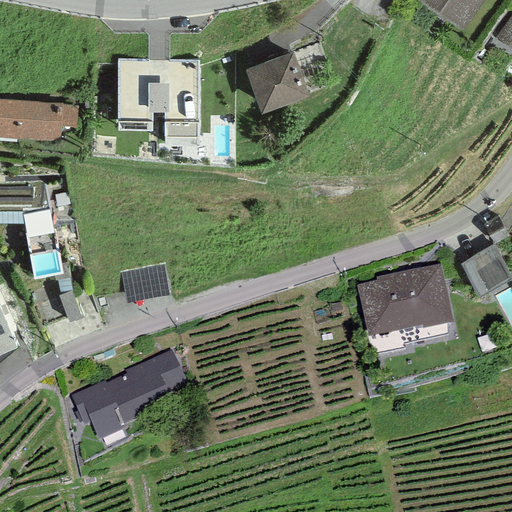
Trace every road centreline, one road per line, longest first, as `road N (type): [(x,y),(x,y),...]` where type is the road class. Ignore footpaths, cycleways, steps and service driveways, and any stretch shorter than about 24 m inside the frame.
road 1 (residential): [(511,168),(454,224),(80,350),(0,404)]
road 2 (track): [(0,147),(368,176),(396,172),(511,98)]
